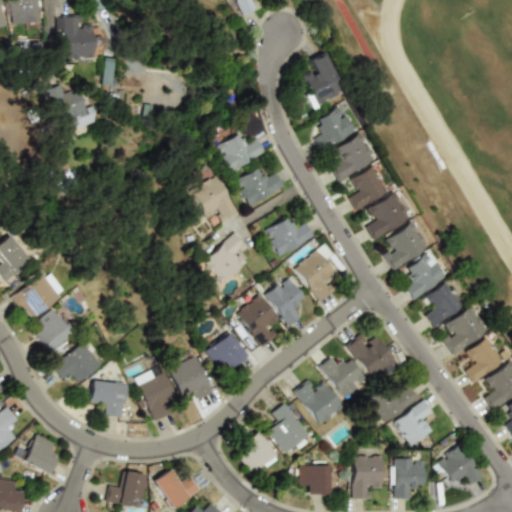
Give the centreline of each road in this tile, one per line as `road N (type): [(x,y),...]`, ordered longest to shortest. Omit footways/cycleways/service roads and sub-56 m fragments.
road 1 (residential): [(0,335),(29,392),(59,424),(110,449),(154,450),(201,436),(368,290)]
road 2 (residential): [(201,436),(225,478),(267,511),(508,488)]
road 3 (residential): [(368,290),(279,130),(272,52),(280,31)]
road 4 (residential): [(511,492),(368,290)]
